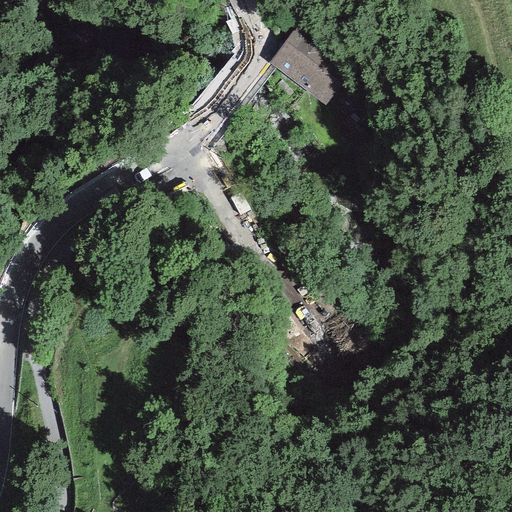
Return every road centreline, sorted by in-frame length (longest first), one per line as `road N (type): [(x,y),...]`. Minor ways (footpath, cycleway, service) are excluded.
road 1 (unclassified): [(62,511),(35,342),(40,300),(82,235),(188,167),(187,139)]
road 2 (tertiary): [(187,139),(75,207),(33,252),(10,307),(0,417)]
road 3 (tertiary): [(244,0),(258,32),(255,58),(187,139)]
